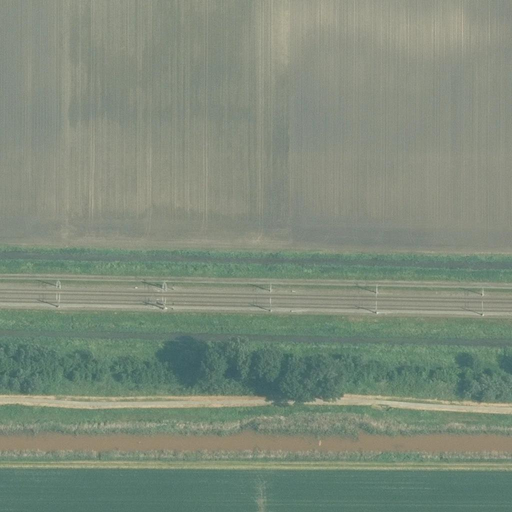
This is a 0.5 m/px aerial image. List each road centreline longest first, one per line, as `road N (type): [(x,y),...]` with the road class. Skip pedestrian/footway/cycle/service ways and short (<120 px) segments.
road 1 (track): [(511,285),(0,275)]
road 2 (track): [(511,322),(0,313)]
